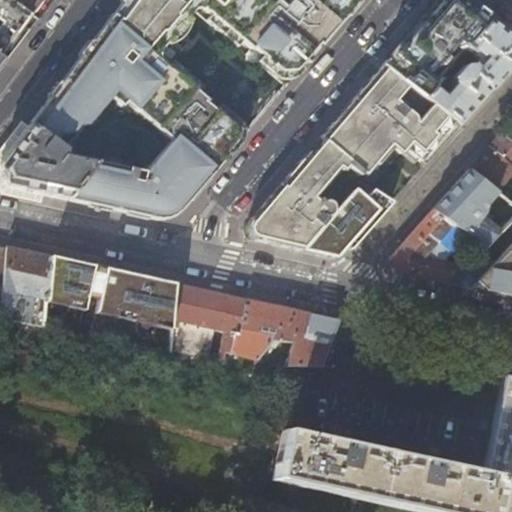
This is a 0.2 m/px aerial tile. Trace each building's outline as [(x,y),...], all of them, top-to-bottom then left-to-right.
[(31,21),(0,0),(0,62),(20,35),(22,33),(31,21)] [(47,0),(0,0),(31,21),(47,0)] [(193,9),(202,7),(210,14),(241,40),(250,48),(252,46),(261,54),(280,70),(283,67),(291,65),(298,70),(307,59),(352,6),(357,0),(291,0),(285,8),(274,0),(122,0),(118,7),(84,51),(47,101),(29,125),(60,152),(107,97),(118,107),(124,100),(172,140),(145,171),(96,160),(66,200),(116,211),(152,218),(158,217),(165,214),(174,211),(180,208),(191,196),(227,154),(237,142),(232,138),(229,129),(232,126),(214,110),(204,102),(205,100),(196,92),(166,67),(157,59),(153,56),(157,52),(164,42),(186,18),(193,9)] [(457,56),(459,53),(486,21),(464,3),(459,0),(435,0),(408,33),(380,65),(422,98),(430,88),(436,81),(424,72),(431,62),(423,56),(429,49),(434,53),(441,44),(446,48),(449,43),(454,47),(450,51),(457,56)] [(241,40),(210,14),(204,20),(236,47),(241,40)] [(170,48),(192,23),(186,18),(164,42),(170,48)] [(486,21),(459,53),(463,55),(466,51),(475,58),(469,66),(466,64),(460,65),(451,76),(450,83),(452,84),(441,96),(430,88),(422,98),(458,126),(485,95),(511,65),(511,40),(500,32),(486,21)] [(284,87),(298,70),(291,65),(283,67),(280,70),(261,54),(254,62),(284,87)] [(201,87),(171,62),(166,67),(196,92),(201,87)] [(366,176),(396,142),(424,166),(433,155),(458,126),(422,98),(380,65),(344,108),(277,187),(248,221),(251,223),(250,224),(249,226),(249,227),(249,231),(250,234),(251,235),(254,238),(253,240),(271,244),(298,251),(308,240),(325,221),(322,218),(324,218),(327,217),(328,217),(330,215),(332,212),(332,207),(331,205),(330,203),(329,202),(328,201),(326,201),(324,200),(321,201),(318,198),(316,201),(311,197),(338,166),(342,170),(347,165),(358,175),(361,171),(366,176)] [(249,128),(220,103),(214,110),(232,126),(229,129),(232,138),(237,142),(249,128)] [(66,200),(96,160),(60,155),(60,152),(29,125),(16,141),(0,162),(0,165),(8,187),(48,196),(66,200)] [(511,146),(498,134),(487,147),(511,167),(511,146)] [(478,157),(467,170),(496,193),(511,205),(511,167),(487,147),(478,157)] [(485,206),(496,193),(467,170),(451,188),(431,210),(463,236),(484,250),(500,232),(490,225),(479,228),(478,221),(481,217),(483,215),(484,210),(485,206)] [(319,249),(314,254),(332,258),(343,246),(348,250),(364,232),(390,204),(370,191),(362,200),(351,191),(330,215),(328,217),(325,221),(308,240),(319,249)] [(451,250),(463,236),(431,210),(389,257),(393,271),(429,280),(446,283),(455,264),(437,260),(438,254),(440,255),(443,255),(446,254),(449,252),(451,250)] [(511,233),(505,227),(500,232),(484,250),(494,258),(467,288),(492,293),(511,297),(511,233)] [(308,240),(298,251),(309,253),(314,254),(319,249),(308,240)] [(22,251),(5,247),(0,290),(0,319),(7,321),(39,327),(43,296),(47,257),(22,251)] [(75,263),(47,257),(43,296),(83,305),(85,297),(91,266),(75,263)] [(103,269),(91,266),(85,297),(96,300),(103,269)] [(136,276),(103,269),(96,300),(88,337),(125,344),(131,316),(169,324),(169,323),(173,284),(136,276)] [(231,297),(173,284),(169,323),(222,333),(214,361),(218,362),(221,353),(255,360),(267,345),(272,345),(275,342),(291,344),(283,367),(295,367),(320,367),(332,335),(337,320),(335,320),(312,315),(231,297)] [(479,471),(498,475),(511,477),(511,378),(499,375),(479,471)] [(498,475),(479,471),(450,465),(452,457),(419,451),(417,459),(354,447),(355,438),(323,431),(321,440),(282,433),(279,449),(276,465),(274,479),(438,511),(490,511),(495,489),(498,475)]
